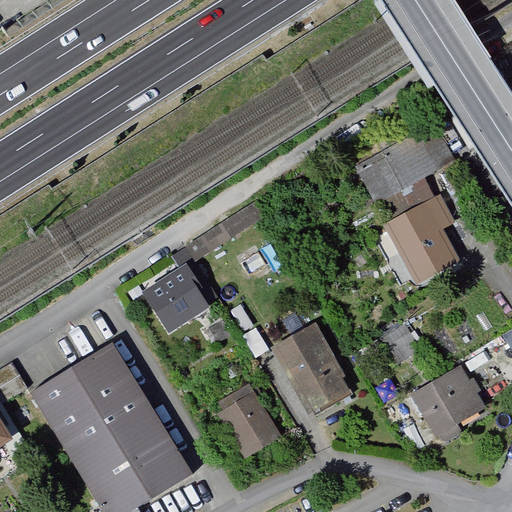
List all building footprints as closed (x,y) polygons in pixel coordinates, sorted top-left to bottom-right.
[(354,166),(376,204),(441,168),(419,130),(354,166)] [(440,196),(376,230),(409,291),(456,266),(436,229),(453,220),(440,196)] [(139,297),(166,344),(211,318),(185,271),(139,297)] [(270,354),(306,421),(349,397),(313,331),(270,354)] [(23,400),(91,511),(143,511),(189,484),(107,349),(23,400)] [(404,398),(430,442),(483,410),(457,366),(404,398)] [(243,462),(278,441),(252,396),(216,417),(243,462)]
